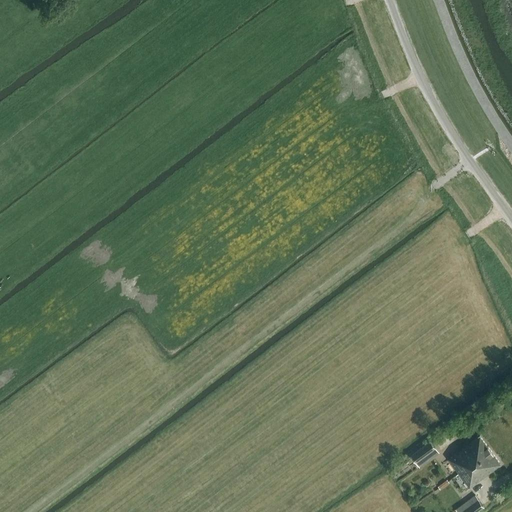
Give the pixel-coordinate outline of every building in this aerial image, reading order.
[(469,485),(500,462),(480,434),(448,457),(469,485)] [(420,464),(431,457),(427,452),(436,445),(431,439),(412,453),(420,464)] [(402,462),(404,468),(412,465),(410,460),(402,462)] [(443,484),(451,478),(448,474),(440,479),(443,484)] [(468,507),(464,502),(454,510),(455,511),(474,511),(482,507),(477,500),(468,507)]
